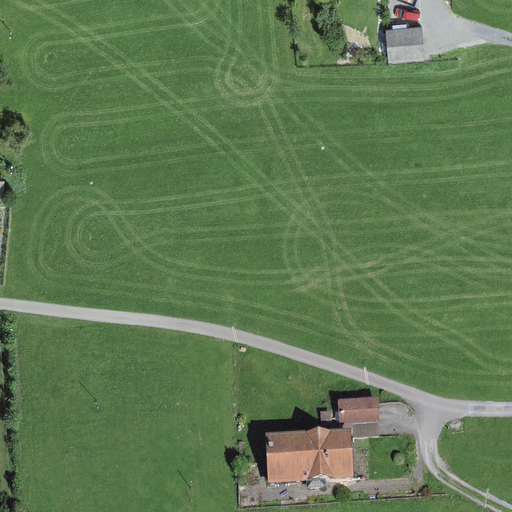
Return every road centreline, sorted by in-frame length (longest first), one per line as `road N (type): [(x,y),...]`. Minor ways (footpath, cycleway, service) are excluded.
road 1 (unclassified): [(511,409),(429,403),(175,321),(0,303)]
road 2 (track): [(429,403),(432,464),(505,511)]
